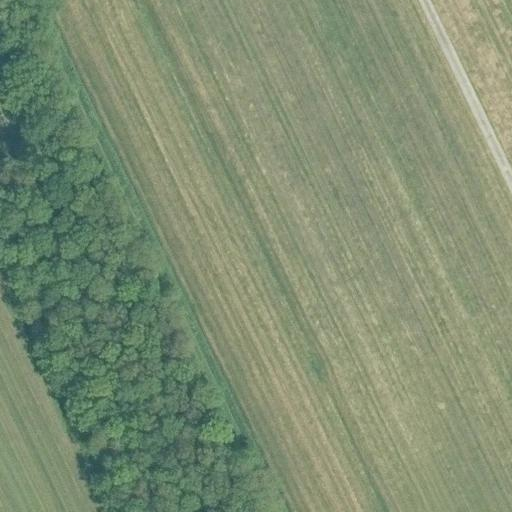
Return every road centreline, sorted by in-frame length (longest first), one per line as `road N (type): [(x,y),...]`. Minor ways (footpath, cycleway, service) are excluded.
road 1 (track): [(36,27),(272,511)]
road 2 (track): [(511,185),(423,0)]
